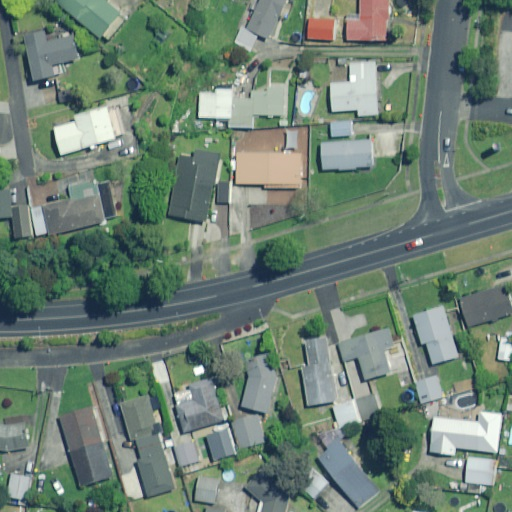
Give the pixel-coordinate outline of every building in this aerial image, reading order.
[(129,20),(102,0),(61,0),(59,3),(112,43),(129,20)] [(286,0),(251,0),(232,40),(251,49),(258,35),(268,40),(286,0)] [(389,41),(389,0),(360,0),(360,20),(347,20),(346,41),(389,41)] [(315,20),(315,33),(315,39),(325,39),(326,20),(315,20)] [(48,43),(45,31),(26,36),(36,81),(64,75),(62,64),(81,60),(75,36),(48,43)] [(378,115),(375,63),(351,65),(352,83),(330,85),(332,112),(359,110),(360,116),(378,115)] [(198,118),(227,119),(226,127),(236,127),(252,128),(253,115),(283,116),(283,88),(267,88),(267,92),(251,91),(251,99),(232,98),(232,90),(216,90),(216,94),(199,94),(198,118)] [(127,136),(118,105),(77,117),(79,122),(55,129),(63,156),(127,136)] [(352,136),(351,122),(331,124),(332,137),(352,136)] [(375,168),(374,140),(321,143),(323,171),(375,168)] [(220,156),(195,152),(194,157),(178,154),(168,216),(207,222),(213,186),(215,186),(220,156)] [(254,153),(242,153),(237,152),(236,182),(301,185),(302,155),(254,153)] [(102,201),(97,181),(72,188),(75,200),(35,209),(34,206),(15,210),(22,240),(51,233),(52,236),(110,223),(104,200),(102,201)] [(239,204),(239,183),(219,183),(218,203),(239,204)] [(0,191),(0,218),(14,218),(11,191),(0,191)] [(511,315),(511,303),(507,286),(459,299),(467,328),(511,315)] [(460,357),(444,307),(413,317),(422,346),(427,344),(434,365),(460,357)] [(397,356),(389,330),(340,345),(345,362),(359,358),(366,381),(392,374),(387,359),(397,356)] [(338,402),(327,338),(305,342),(310,367),(302,369),(309,407),(338,402)] [(511,338),(501,338),(499,360),(511,361),(511,338)] [(278,359),(249,354),(240,407),(269,412),(278,359)] [(225,421),(212,377),(190,384),(192,390),(174,395),(186,433),(225,421)] [(443,398),(437,377),(416,383),(422,404),(443,398)] [(136,439),(159,433),(153,412),(163,409),(159,394),(122,404),(132,440),(136,439)] [(380,418),(374,396),(333,407),(339,429),(380,418)] [(114,478),(93,408),(61,417),(82,487),(114,478)] [(502,415),(480,413),(479,423),(434,418),(431,453),(456,455),(457,448),(498,453),(502,415)] [(233,421),(237,440),(227,443),(230,455),(244,452),(243,447),(265,443),(259,416),(233,421)] [(27,425),(0,423),(0,449),(27,451),(27,425)] [(159,433),(136,439),(142,460),(138,461),(149,498),(176,490),(159,433)] [(380,493),(339,439),(318,455),(358,509),(380,493)] [(200,462),(194,442),(175,448),(181,467),(200,462)] [(493,461),(469,458),(466,483),(491,486),(493,461)] [(328,484),(312,468),(298,484),(302,487),(314,499),(328,484)] [(288,511),(293,496),(264,471),(249,488),(266,503),(263,511),(288,511)] [(31,478),(12,476),(9,498),(28,500),(31,478)] [(215,504),(217,480),(198,478),(195,501),(215,504)]
